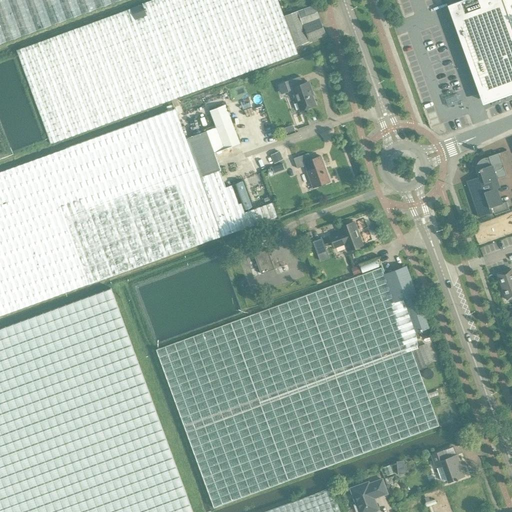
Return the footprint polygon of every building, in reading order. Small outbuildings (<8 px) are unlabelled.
[(0,0),(0,44),(121,0),(0,0)] [(317,12),(314,5),(284,17),(277,0),(152,0),(143,4),(83,26),(35,44),(17,50),(18,53),(34,97),(50,142),(298,54),(295,47),(309,42),(326,35),(317,12)] [(511,0),(464,0),(460,2),(450,5),(481,91),(483,95),(485,102),(493,100),(511,93),(511,92),(511,0)] [(285,82),(277,85),(280,91),(287,88),(289,92),(293,90),(300,110),(316,105),(308,82),(303,84),(300,76),(285,82)] [(280,152),(271,155),(274,163),(283,159),(280,152)] [(297,169),(305,166),(313,187),(330,181),(321,156),(311,160),(308,153),(294,158),(297,169)] [(467,181),(479,217),(493,213),(494,215),(509,210),(506,202),(502,203),(497,188),(500,187),(497,179),(507,176),(499,153),(493,155),(488,157),(489,158),(488,158),(487,158),(486,158),(485,158),(484,158),(483,158),(482,159),(481,159),(480,160),(479,160),(479,161),(478,162),(477,162),(477,163),(479,170),(478,170),(478,171),(477,171),(477,172),(477,173),(477,174),(478,174),(478,175),(479,175),(480,175),(481,175),(481,176),(478,177),(467,181)] [(354,222),(339,227),(340,231),(330,235),(335,247),(345,244),(347,251),(352,249),(352,251),(359,248),(359,246),(363,245),(354,222)] [(313,241),(317,254),(327,251),(322,238),(313,241)] [(268,249),(254,254),(261,274),(275,269),(268,249)] [(415,333),(429,328),(406,266),(384,274),(381,268),(345,281),(285,303),(221,327),(157,350),(186,429),(214,507),(220,505),(302,476),(367,452),(440,426),(419,370),(425,368),(413,334),(415,333)] [(507,300),(511,298),(511,270),(511,269),(497,274),(507,300)] [(0,511),(191,511),(165,436),(111,288),(43,312),(0,328),(0,511)] [(425,345),(419,347),(425,364),(431,361),(425,345)] [(443,481),(447,480),(448,482),(464,476),(457,455),(446,459),(443,451),(431,455),(436,468),(436,467),(441,480),(443,481)] [(393,476),(385,479),(387,485),(393,483),(393,482),(395,483),(397,482),(398,480),(397,478),(395,477),(394,478),(393,476)] [(377,507),(377,506),(373,496),(376,495),(377,495),(377,496),(378,496),(379,496),(387,493),(382,479),(369,484),(368,482),(350,489),(356,505),(355,505),(357,511),(370,511),(375,511),(375,510),(376,510),(376,509),(377,509),(377,508),(377,507)]
